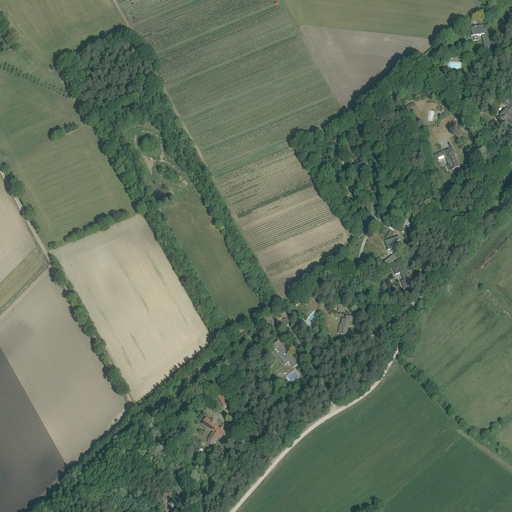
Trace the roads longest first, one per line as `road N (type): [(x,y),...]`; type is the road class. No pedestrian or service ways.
road 1 (track): [(237,511),(304,432),(382,378),(511,169)]
road 2 (track): [(192,511),(165,479),(136,409),(0,167)]
